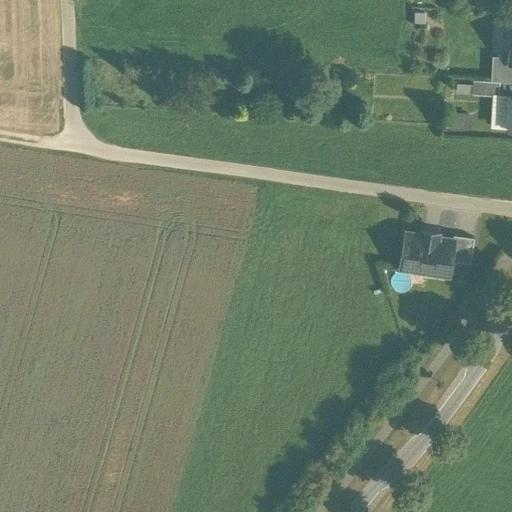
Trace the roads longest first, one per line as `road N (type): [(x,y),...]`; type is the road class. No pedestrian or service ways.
road 1 (track): [(68,0),(75,147),(511,212)]
road 2 (unclassified): [(358,511),(511,308)]
